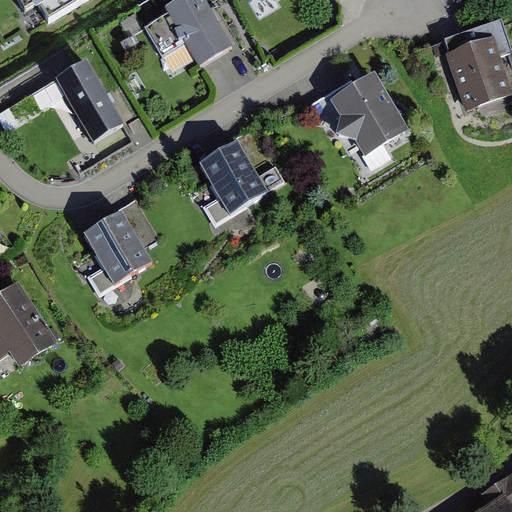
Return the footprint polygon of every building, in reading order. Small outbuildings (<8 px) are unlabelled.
[(96,0),(1,0),(22,36),(33,30),(37,36),(42,32),(49,40),(104,11),(96,0)] [(198,69),(231,49),(200,0),(186,0),(142,27),(160,57),(182,44),(198,69)] [(470,131),(511,116),(511,112),(499,74),(508,71),(499,43),(441,62),(449,86),(454,84),(470,131)] [(94,148),(125,129),(86,66),(55,85),(94,148)] [(407,152),(374,97),(354,108),(348,100),(309,124),(330,161),(338,158),(355,164),(364,178),(407,152)] [(229,237),(266,215),(255,195),(269,187),(247,149),(225,162),(231,172),(202,188),(229,237)] [(150,286),(138,266),(154,257),(133,220),(110,233),(114,241),(83,259),(111,308),(150,286)] [(0,375),(5,373),(17,391),(57,366),(19,305),(0,316),(0,375)] [(511,511),(511,501),(496,511),(511,511)]
